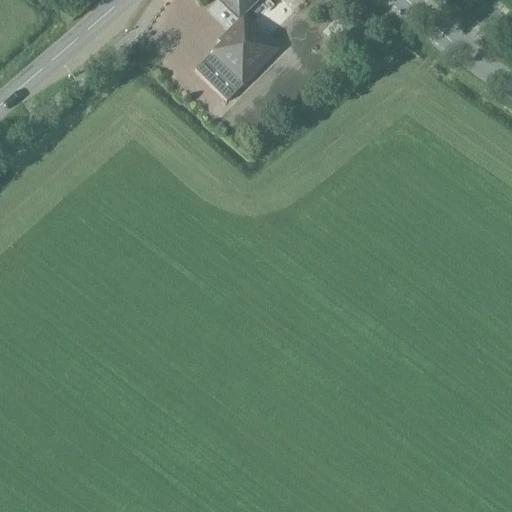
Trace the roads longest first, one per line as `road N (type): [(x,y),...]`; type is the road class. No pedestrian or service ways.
road 1 (tertiary): [(0,104),(122,0)]
road 2 (tertiary): [(511,86),(406,0)]
